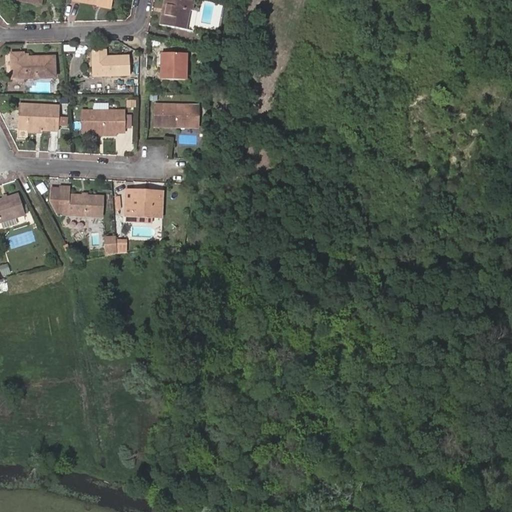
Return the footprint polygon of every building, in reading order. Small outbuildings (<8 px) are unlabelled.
[(165,6),(161,25),(185,30),(188,11),(191,11),(192,1),(187,0),(162,0),(162,6),(165,6)] [(123,59),(103,58),(103,61),(100,61),(100,58),(101,51),(88,51),(87,77),(122,78),(123,59)] [(10,53),(10,77),(52,76),(51,56),(22,56),(22,52),(10,53)] [(184,61),(184,53),(160,52),(159,65),(159,79),(184,80),(184,61)] [(56,130),(57,105),(17,104),(15,128),(56,130)] [(186,124),(186,128),(194,128),(195,106),(187,106),(153,105),(153,127),(169,127),(170,124),(186,124)] [(113,129),(113,134),(121,134),(121,128),(122,117),(122,110),(81,109),(80,133),(97,133),(98,129),(113,129)] [(59,116),(58,126),(67,127),(67,117),(59,116)] [(60,213),(71,213),(83,214),(99,214),(100,194),(65,192),(65,185),(58,184),(58,186),(49,185),(48,197),(54,209),(60,209),(60,213)] [(123,219),(149,220),(150,208),(158,208),(159,197),(143,196),(143,192),(125,191),(123,219)] [(0,223),(21,217),(15,195),(0,199),(0,223)] [(150,208),(149,220),(158,221),(158,208),(150,208)] [(101,236),(103,253),(114,251),(113,235),(101,236)] [(113,240),(114,251),(125,249),(124,239),(113,240)] [(6,263),(0,265),(0,272),(1,276),(9,273),(6,263)] [(482,290),(484,285),(474,281),(472,286),(482,290)]
